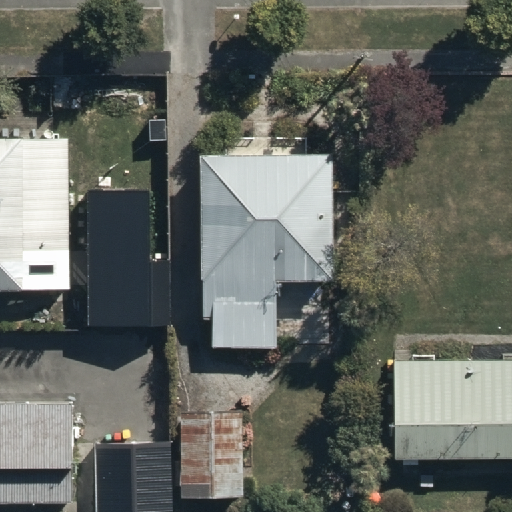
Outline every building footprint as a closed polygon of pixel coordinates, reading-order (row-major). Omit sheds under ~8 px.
[(68,130),(0,129),(0,281),(66,283),(68,130)] [(332,144),(201,144),(202,308),(216,308),(217,342),(276,342),(276,273),(332,272),(332,144)] [(511,353),(390,354),(390,450),(511,449),(511,353)] [(69,390),(0,389),(0,500),(68,502),(69,390)] [(173,511),(174,435),(96,435),(95,511),(173,511)]
